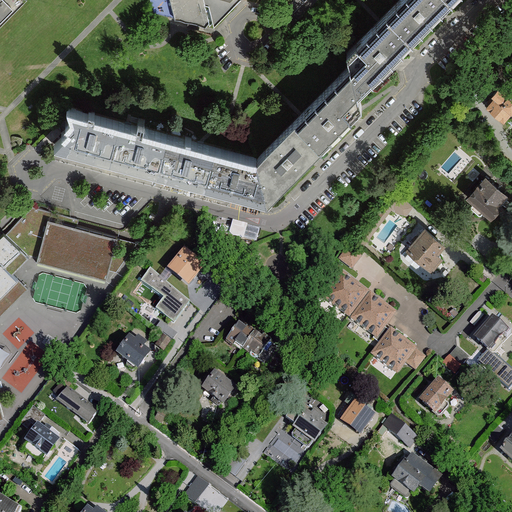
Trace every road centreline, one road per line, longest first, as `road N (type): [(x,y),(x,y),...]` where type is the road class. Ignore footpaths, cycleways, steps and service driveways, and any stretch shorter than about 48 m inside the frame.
road 1 (residential): [(50,169),(277,224),(416,86),(417,70),(487,0)]
road 2 (residential): [(255,511),(98,395)]
road 3 (unknown): [(289,511),(316,471),(355,448),(375,420)]
